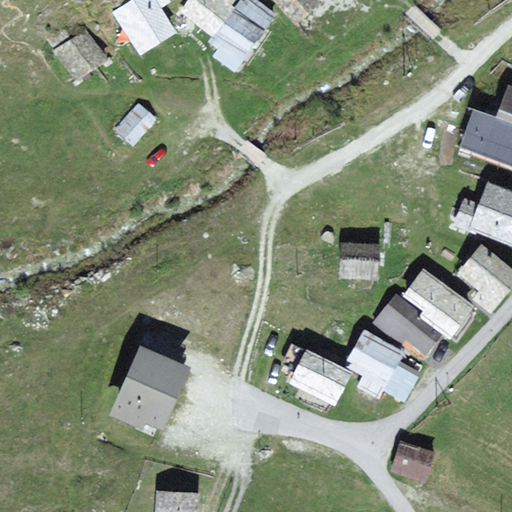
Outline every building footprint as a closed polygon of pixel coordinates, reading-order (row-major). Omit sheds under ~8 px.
[(154,0),(134,0),(116,12),(123,23),(141,52),(174,32),(154,0)] [(235,0),(196,0),(186,14),(192,18),(215,35),(211,41),(221,48),(216,55),(235,69),(275,15),(254,0),(246,0),(242,5),(235,0)] [(319,3),(316,0),(278,0),(296,22),(319,3)] [(103,60),(85,33),(58,51),(77,78),(92,68),(103,60)] [(488,157),(511,166),(511,91),(509,90),(497,121),(476,113),(463,148),(488,157)] [(117,130),(133,143),(154,119),(138,105),(117,130)] [(482,207),(466,201),(458,222),(511,241),(511,194),(490,186),(482,207)] [(378,250),(344,247),(342,274),(376,277),(377,263),(378,250)] [(511,284),(511,272),(482,247),(460,273),(482,291),(475,299),(489,311),(511,284)] [(424,272),(407,297),(429,313),(425,318),(449,336),(471,306),(424,272)] [(418,313),(397,297),(377,322),(401,341),(405,336),(426,352),(439,336),(415,317),(418,313)] [(401,353),(366,333),(348,365),(360,372),(366,375),(360,386),(378,396),(401,353)] [(184,369),(141,351),(113,414),(138,425),(141,419),(159,427),(184,369)] [(349,373),(308,352),(302,364),(293,381),(334,402),(349,373)] [(432,455),(401,445),(394,469),(424,479),(428,466),(432,455)] [(194,511),(196,496),(159,493),(157,511),(194,511)]
